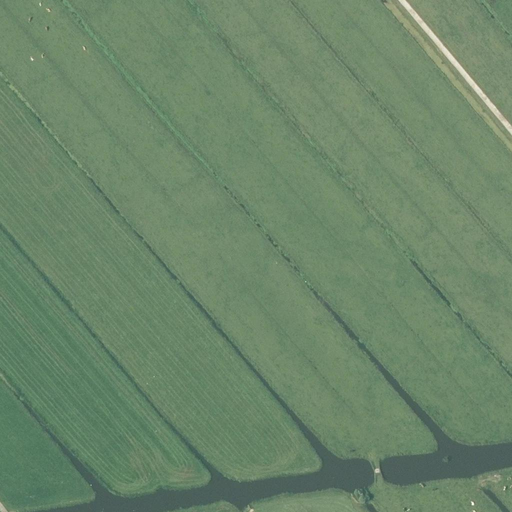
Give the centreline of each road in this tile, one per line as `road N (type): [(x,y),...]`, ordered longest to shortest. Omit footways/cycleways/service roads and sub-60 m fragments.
road 1 (track): [(251,511),(511,478)]
road 2 (track): [(511,132),(401,0)]
